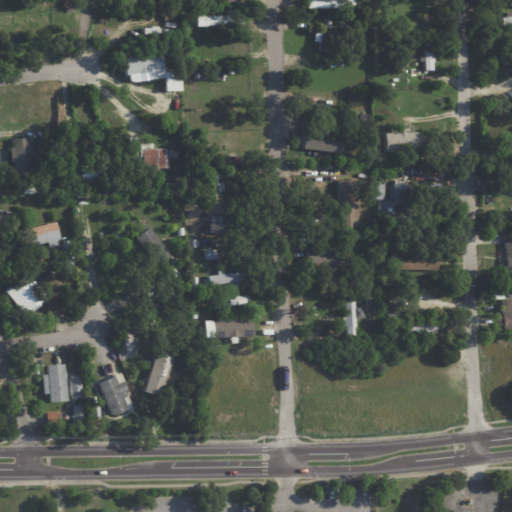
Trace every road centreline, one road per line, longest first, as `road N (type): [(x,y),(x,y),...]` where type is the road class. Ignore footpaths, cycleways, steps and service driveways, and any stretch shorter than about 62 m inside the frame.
road 1 (tertiary): [(511,433),(382,447),(0,453)]
road 2 (tertiary): [(0,475),(382,470),(511,456)]
road 3 (residential): [(275,0),(288,471)]
road 4 (residential): [(458,0),(478,460)]
road 5 (residential): [(0,334),(34,475)]
